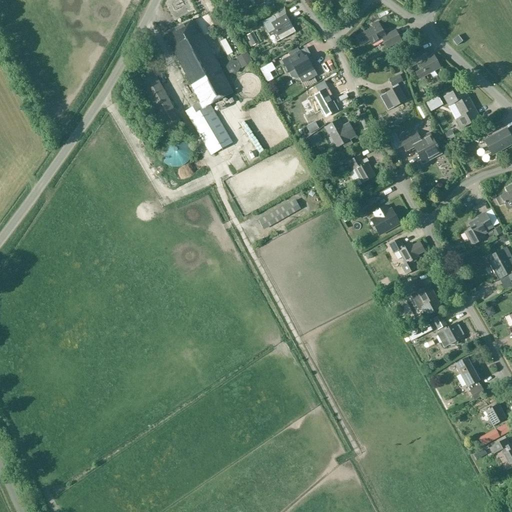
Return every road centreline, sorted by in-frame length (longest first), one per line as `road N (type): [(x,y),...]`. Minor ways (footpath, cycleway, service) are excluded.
road 1 (unclassified): [(0,240),(96,106),(157,0)]
road 2 (residential): [(511,382),(423,225)]
road 3 (residential): [(511,110),(420,25)]
